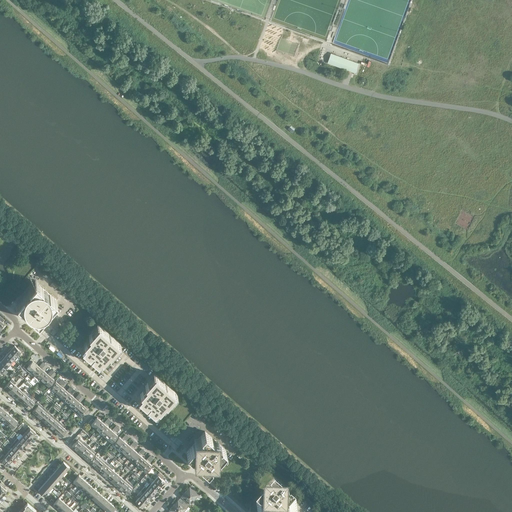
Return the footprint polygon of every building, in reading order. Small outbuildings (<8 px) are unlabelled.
[(328,62),(347,69),(355,72),(359,63),(331,53),(328,62)] [(17,304),(24,310),(25,311),(25,312),(26,312),(26,313),(27,314),(28,315),(29,315),(30,316),(31,316),(38,322),(45,315),(46,314),(47,314),(47,313),(48,312),(49,312),(49,311),(49,310),(50,310),(50,309),(51,308),(57,301),(36,283),(29,290),(28,291),(27,292),(26,293),(25,294),(24,295),(24,296),(17,304)] [(90,337),(84,344),(85,345),(82,349),(98,364),(102,360),(103,361),(109,354),(110,355),(120,344),(99,325),(89,336),(90,337)] [(12,346),(10,348),(18,356),(22,351),(22,352),(25,349),(19,345),(17,347),(15,345),(13,347),(12,346)] [(9,352),(7,353),(14,360),(18,356),(10,348),(8,351),(9,352)] [(4,355),(2,357),(10,364),(14,360),(7,353),(5,355),(4,355)] [(1,360),(0,361),(0,362),(6,368),(7,368),(10,364),(2,357),(0,359),(1,360)] [(27,367),(31,371),(37,365),(35,363),(36,362),(31,358),(26,363),(28,365),(27,367)] [(31,371),(36,375),(42,367),(40,365),(39,366),(37,365),(31,371)] [(38,381),(40,378),(45,372),(43,370),(44,369),(42,367),(36,375),(34,377),(38,381)] [(40,378),(44,382),(51,375),(48,373),(47,374),(45,372),(40,378)] [(176,393),(155,374),(145,386),(146,387),(140,394),(141,395),(138,398),(155,413),(158,409),(159,410),(165,403),(166,404),(176,393)] [(51,375),(44,382),(49,386),(54,380),(52,378),(53,377),(51,375)] [(9,390),(14,384),(16,382),(12,378),(5,386),(9,390)] [(53,393),(54,392),(61,384),(58,382),(57,383),(56,381),(48,389),(53,393)] [(13,394),(19,387),(14,384),(9,390),(13,394)] [(54,392),(58,396),(64,389),(62,387),(63,386),(61,384),(54,392)] [(17,397),(23,391),(19,387),(13,394),(17,397)] [(21,401),(27,394),(28,392),(24,389),(23,391),(17,397),(21,401)] [(58,396),(62,400),(69,391),(67,389),(66,390),(64,389),(58,396)] [(66,403),(67,403),(73,396),(71,395),(72,394),(69,391),(62,400),(66,403)] [(21,401),(25,404),(31,398),(27,394),(21,401)] [(25,404),(29,408),(37,400),(32,396),(25,404)] [(67,403),(72,406),(78,399),(76,397),(75,398),(73,396),(67,403)] [(70,408),(74,412),(81,404),(79,402),(80,401),(78,399),(72,406),(70,408)] [(33,411),(37,415),(44,407),(38,401),(33,407),(35,408),(33,411)] [(74,412),(81,418),(89,409),(84,404),(83,406),(81,404),(74,412)] [(37,415),(41,418),(48,410),(44,407),(37,415)] [(0,416),(4,420),(10,414),(6,410),(0,416)] [(41,418),(45,422),(52,414),(48,410),(41,418)] [(4,420),(8,424),(14,418),(10,414),(4,420)] [(45,422),(49,425),(56,418),(52,414),(45,422)] [(91,424),(95,427),(101,421),(97,417),(94,420),(92,418),(88,423),(90,425),(91,424)] [(11,429),(13,431),(19,424),(17,422),(18,421),(14,418),(8,424),(12,428),(11,429)] [(49,425),(53,429),(60,421),(56,418),(49,425)] [(53,429),(57,433),(63,426),(64,425),(60,421),(53,429)] [(95,427),(99,431),(105,424),(101,421),(95,427)] [(99,431),(103,435),(109,428),(105,424),(99,431)] [(24,429),(26,431),(33,437),(36,433),(28,425),(24,429)] [(63,426),(57,433),(61,436),(64,433),(66,435),(70,430),(68,428),(67,430),(63,426)] [(103,435),(107,438),(113,432),(109,428),(103,435)] [(26,431),(23,435),(29,441),(33,437),(26,431)] [(198,462),(200,464),(207,471),(215,462),(218,458),(226,450),(219,443),(212,438),(205,431),(199,437),(194,443),(186,452),(193,459),(196,460),(197,459),(199,461),(198,462)] [(107,438),(112,442),(118,435),(113,432),(107,438)] [(23,435),(19,439),(25,445),(29,441),(23,435)] [(72,446),(76,449),(84,441),(84,440),(77,435),(72,440),(75,443),(72,446)] [(113,443),(117,447),(123,440),(119,437),(113,443)] [(16,443),(22,449),(25,445),(19,439),(17,438),(14,442),(16,443)] [(117,447),(121,450),(127,444),(123,440),(117,447)] [(76,449),(80,453),(86,446),(88,444),(84,441),(76,449)] [(10,446),(12,447),(18,453),(22,449),(16,443),(14,442),(10,446)] [(121,450),(125,454),(131,447),(127,444),(121,450)] [(80,453),(84,456),(90,450),(86,446),(80,453)] [(8,452),(15,457),(18,453),(12,447),(8,452)] [(125,454),(129,457),(135,451),(131,447),(125,454)] [(84,456),(88,460),(96,452),(91,448),(90,450),(84,456)] [(129,457),(134,461),(139,454),(135,451),(129,457)] [(5,456),(11,461),(15,457),(8,452),(5,456)] [(90,461),(94,465),(101,457),(97,453),(90,461)] [(0,456),(0,458),(7,465),(11,461),(5,456),(3,454),(0,456)] [(134,461),(138,465),(143,458),(139,454),(134,461)] [(94,465),(98,469),(105,460),(101,457),(94,465)] [(138,465),(142,468),(147,462),(143,458),(138,465)] [(98,469),(102,472),(109,464),(105,460),(98,469)] [(63,461),(60,466),(66,471),(69,467),(63,461)] [(142,468),(146,472),(152,465),(147,462),(142,468)] [(102,472),(106,476),(112,469),(113,468),(109,464),(102,472)] [(60,466),(56,470),(62,475),(66,471),(60,466)] [(106,476),(110,479),(116,473),(112,469),(106,476)] [(56,470),(53,474),(59,479),(62,475),(56,470)] [(158,475),(154,480),(161,486),(164,484),(163,483),(165,481),(161,479),(164,476),(159,472),(157,474),(158,475)] [(110,479),(114,483),(120,476),(116,473),(110,479)] [(53,474),(49,478),(55,483),(59,479),(53,474)] [(73,481),(77,484),(82,478),(79,475),(73,481)] [(114,483),(118,487),(124,480),(120,476),(114,483)] [(49,478),(45,482),(52,487),(55,483),(49,478)] [(77,484),(81,487),(86,481),(82,478),(77,484)] [(118,487),(122,490),(128,483),(130,482),(125,478),(124,480),(118,487)] [(154,480),(150,484),(157,490),(158,488),(159,489),(161,486),(154,480)] [(81,487),(84,490),(90,485),(86,481),(81,487)] [(45,482),(42,486),(48,491),(52,487),(45,482)] [(122,490),(126,494),(134,486),(130,482),(128,483),(122,490)] [(147,488),(154,495),(156,492),(157,490),(150,484),(149,483),(145,487),(147,488)] [(84,490),(88,494),(93,488),(90,485),(84,490)] [(42,486),(38,490),(44,495),(48,491),(42,486)] [(185,491),(195,499),(199,495),(198,495),(200,492),(195,488),(193,490),(189,487),(185,491)] [(88,494),(91,497),(97,491),(93,488),(88,494)] [(147,488),(143,493),(150,499),(151,497),(152,497),(154,495),(147,488)] [(91,497),(95,500),(100,494),(97,491),(91,497)] [(137,495),(139,497),(146,503),(149,501),(148,500),(150,499),(143,493),(141,491),(137,495)] [(184,501),(189,506),(190,504),(191,504),(195,499),(185,491),(181,496),(185,499),(184,501)] [(95,500),(99,503),(104,497),(100,494),(95,500)] [(296,511),(291,507),(284,501),(276,494),(271,500),(266,506),(260,511),(296,511)] [(99,503),(102,507),(108,501),(104,497),(99,503)] [(139,497),(135,501),(135,502),(142,507),(143,506),(144,506),(146,503),(139,497)] [(54,503),(57,507),(63,501),(59,498),(54,503)] [(174,504),(182,511),(183,511),(184,511),(183,511),(185,508),(186,508),(189,506),(184,501),(182,504),(178,500),(174,504)] [(57,507),(61,510),(66,504),(63,501),(57,507)] [(102,507),(106,510),(111,504),(108,501),(102,507)] [(24,506),(22,509),(24,511),(34,511),(36,510),(27,502),(26,504),(24,506)]
